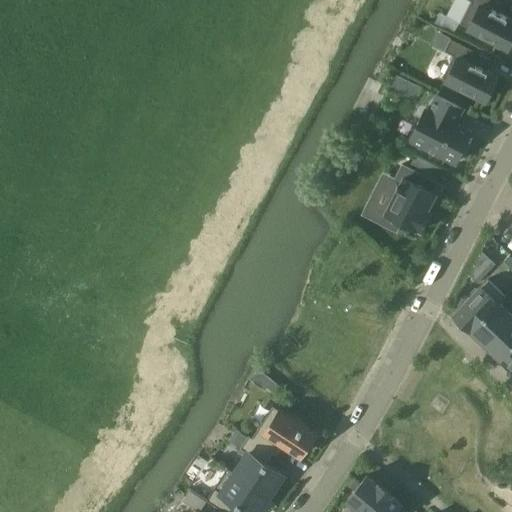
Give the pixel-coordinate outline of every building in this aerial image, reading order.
[(508,47),(511,39),(511,20),(490,9),(494,0),(469,0),(471,1),(460,23),(508,47)] [(468,61),(474,50),(450,38),(444,50),(453,55),(442,77),(486,99),(497,76),(468,61)] [(413,83),(406,97),(415,101),(422,87),(413,83)] [(472,130),(456,122),(463,108),(438,94),(430,109),(426,107),(410,138),(456,161),(472,130)] [(435,175),(439,167),(415,155),(411,163),(435,175)] [(398,187),(386,212),(425,232),(434,214),(431,213),(440,195),(436,193),(441,184),(405,166),(395,185),(398,187)] [(474,266),(470,275),(477,282),(484,275),(474,266)] [(471,297),(455,314),(457,316),(456,318),(464,325),(465,324),(472,330),(505,295),(488,279),(478,290),(476,288),(469,296),(471,297)] [(506,296),(505,295),(472,330),(486,344),(511,317),(511,315),(499,303),(506,296)] [(511,317),(486,344),(501,358),(511,346),(511,317)] [(511,346),(501,358),(508,364),(506,366),(511,371),(511,346)] [(273,380),(267,387),(275,394),(281,387),(273,380)] [(251,438),(269,450),(272,452),(280,441),(300,455),(303,451),(305,452),(314,438),(312,437),(315,433),(303,425),(304,424),(293,416),(292,418),(273,405),(251,438)] [(244,457),(235,472),(269,495),(274,488),(275,489),(281,480),(279,479),(283,474),(263,460),(269,450),(251,438),(248,436),(237,452),(244,457)] [(214,487),(206,499),(225,511),(228,511),(235,502),(250,511),(257,511),(269,495),(235,472),(228,467),(214,487)] [(394,511),(401,503),(390,493),(391,491),(380,482),(378,484),(367,475),(360,483),(354,490),(347,498),(358,507),(353,511),(394,511)] [(353,477),(347,484),(354,490),(360,483),(353,477)]
